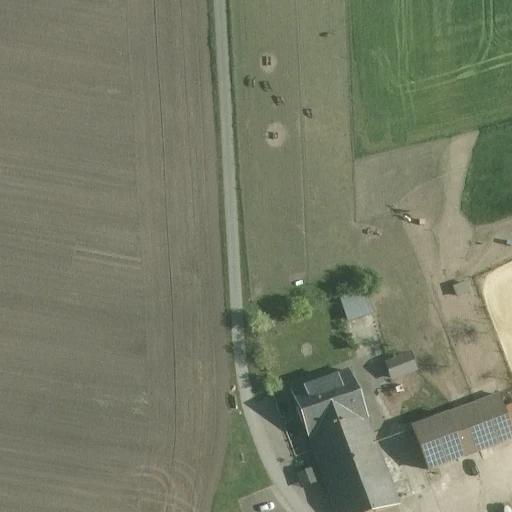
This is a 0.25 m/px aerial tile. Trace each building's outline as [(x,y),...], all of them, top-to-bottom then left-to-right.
[(366,291),(340,299),(347,322),(373,314),(366,291)] [(408,353),(383,363),(390,382),(416,372),(408,353)] [(348,372),(290,394),(308,440),(365,419),(348,372)] [(511,433),(498,397),(411,429),(427,471),(511,439),(511,433)] [(365,419),(308,440),(334,511),(377,511),(396,505),(365,419)] [(307,475),(296,479),(301,490),(311,486),(307,475)]
